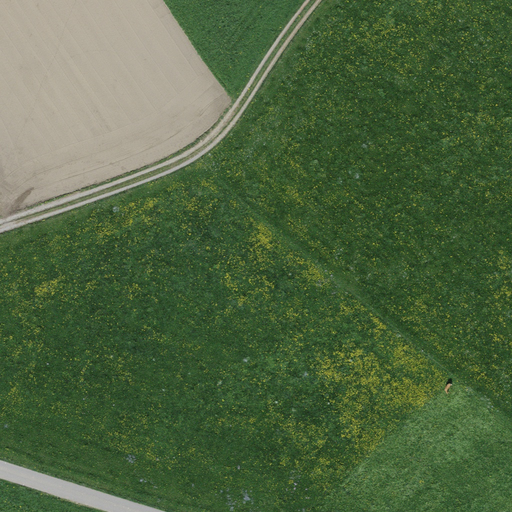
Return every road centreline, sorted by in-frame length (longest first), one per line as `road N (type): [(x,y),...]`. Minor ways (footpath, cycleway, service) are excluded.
road 1 (track): [(0,224),(193,154),(312,0)]
road 2 (unclassified): [(0,469),(146,511)]
